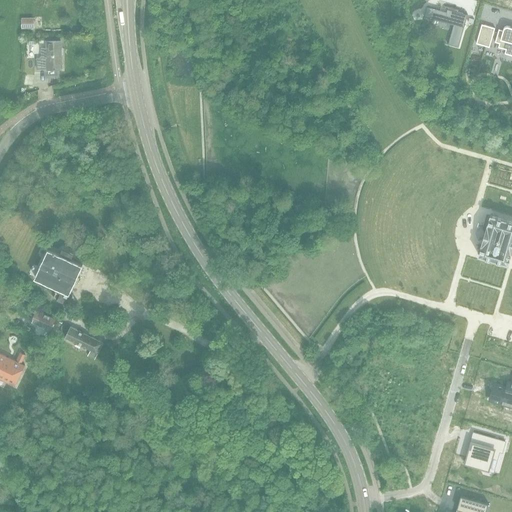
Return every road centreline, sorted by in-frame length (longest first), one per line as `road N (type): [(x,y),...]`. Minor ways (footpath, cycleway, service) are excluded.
road 1 (tertiary): [(365,511),(351,455),(326,411),(184,226),(136,91)]
road 2 (unclassified): [(0,153),(34,114),(136,91)]
